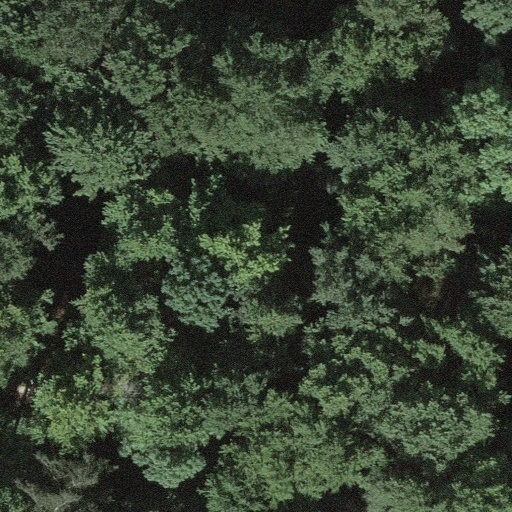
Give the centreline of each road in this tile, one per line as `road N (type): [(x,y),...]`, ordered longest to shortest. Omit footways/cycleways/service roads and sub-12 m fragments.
road 1 (track): [(511,215),(122,0)]
road 2 (track): [(193,511),(0,424)]
